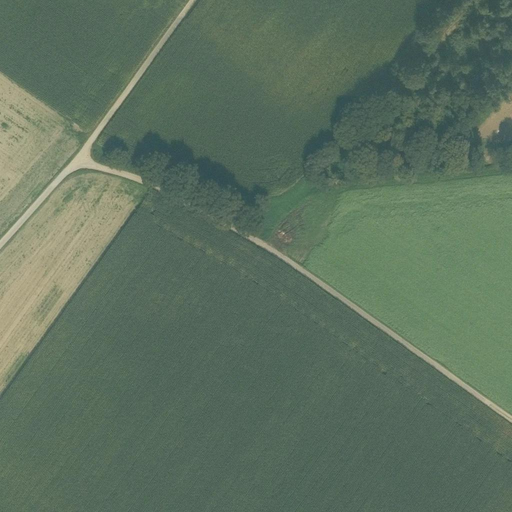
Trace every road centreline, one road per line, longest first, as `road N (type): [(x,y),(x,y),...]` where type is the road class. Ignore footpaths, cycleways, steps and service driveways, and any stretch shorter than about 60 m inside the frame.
road 1 (track): [(76,159),(145,181),(274,253),(511,420)]
road 2 (track): [(76,159),(193,0)]
